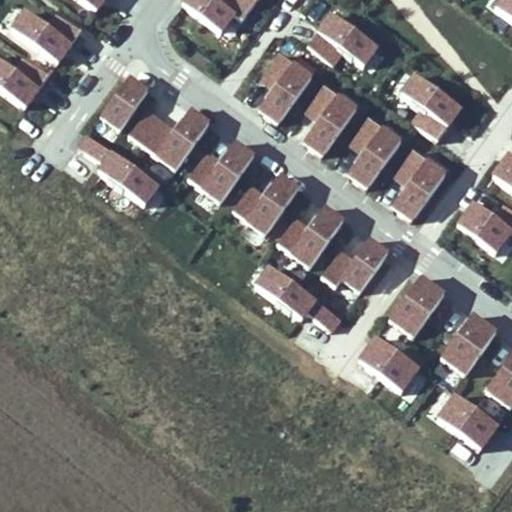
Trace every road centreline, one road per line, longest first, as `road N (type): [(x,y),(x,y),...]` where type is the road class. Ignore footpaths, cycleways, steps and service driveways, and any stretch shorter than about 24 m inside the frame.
road 1 (residential): [(136,35),(177,84),(415,253)]
road 2 (residential): [(511,118),(415,253)]
road 3 (residential): [(415,253),(336,362)]
road 4 (residential): [(136,35),(59,143)]
